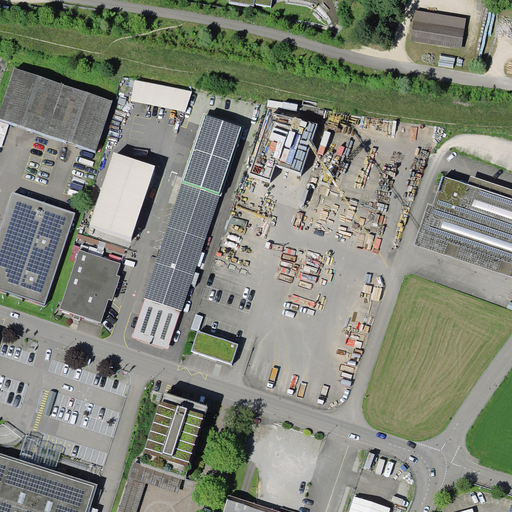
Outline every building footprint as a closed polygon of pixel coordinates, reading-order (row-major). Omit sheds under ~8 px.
[(230,0),(229,6),(254,10),(254,9),(272,11),(273,0),(230,0)] [(466,22),(415,14),(411,44),(461,51),(466,22)] [(0,118),(96,150),(112,100),(14,68),(0,109),(0,118)] [(192,91),(135,80),(131,101),(185,112),(192,91)] [(294,118),(270,112),(249,173),(270,180),(275,164),(301,173),(318,123),(294,117),(294,118)] [(244,126),(204,113),(181,183),(182,183),(144,298),(145,299),(132,337),(168,349),(181,310),(182,311),(220,196),(221,196),(244,126)] [(511,198),(468,184),(443,176),(433,204),(428,202),(415,244),(511,277),(511,198)] [(511,189),(470,176),(468,184),(511,198),(511,189)] [(75,213),(13,192),(0,230),(0,289),(45,305),(75,213)] [(121,263),(79,249),(59,309),(74,314),(80,316),(101,323),(109,299),(112,300),(120,276),(117,275),(121,263)] [(203,317),(196,314),(191,328),(198,331),(203,317)] [(238,344),(198,331),(191,351),(231,364),(238,344)] [(208,406),(163,391),(140,464),(141,464),(140,466),(182,479),(185,480),(189,467),(187,466),(204,415),(205,415),(208,406)] [(0,453),(0,511),(88,511),(90,507),(97,484),(0,453)] [(178,493),(182,479),(140,466),(141,464),(140,464),(134,462),(118,511),(136,511),(146,483),(178,493)] [(282,511),(280,511),(229,495),(223,511),(282,511)] [(389,511),(391,508),(355,496),(349,511),(389,511)]
